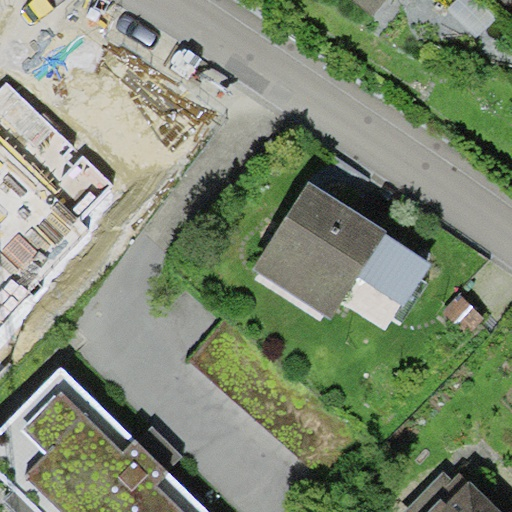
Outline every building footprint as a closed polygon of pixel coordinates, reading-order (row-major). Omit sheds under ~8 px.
[(346,0),(376,25),(397,0),(346,0)] [(112,75),(48,46),(12,101),(0,113),(0,231),(35,265),(122,165),(82,132),(112,75)] [(313,187),(256,271),(333,323),(359,285),(406,316),(437,270),(313,187)] [(486,321),(461,301),(442,324),(466,345),(486,321)] [(68,377),(0,447),(0,468),(45,511),(185,511),(157,484),(181,458),(149,427),(135,442),(68,377)] [(504,511),(469,474),(427,511),(511,511),(511,508),(508,511),(504,511)]
